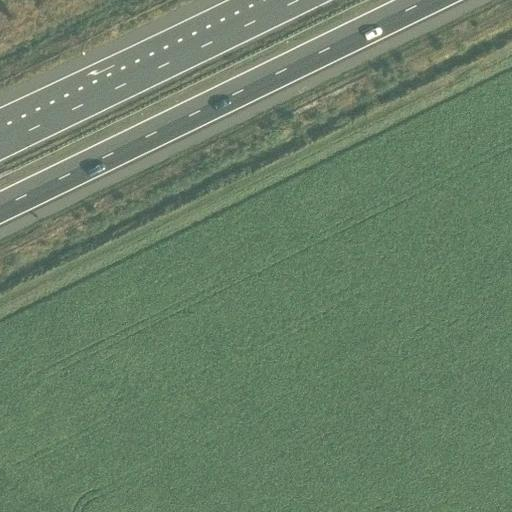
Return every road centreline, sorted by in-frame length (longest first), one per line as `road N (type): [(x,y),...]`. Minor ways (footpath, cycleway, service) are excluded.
road 1 (motorway): [(0,209),(426,0)]
road 2 (motorway): [(300,0),(0,145)]
